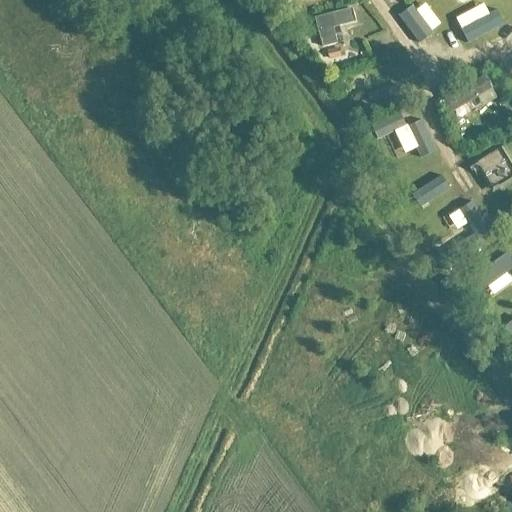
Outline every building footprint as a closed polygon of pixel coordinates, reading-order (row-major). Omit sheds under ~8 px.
[(427,0),(424,0),(412,9),(429,34),(444,24),(427,0)] [(353,7),(315,17),(324,46),(339,42),(334,26),(357,21),(353,7)] [(439,89),(436,99),(438,113),(452,144),(463,152),(473,153),(482,148),(511,128),(511,85),(504,76),(494,68),(484,68),(454,76),(445,82),(439,89)] [(369,112),(409,99),(405,83),(364,96),(369,112)] [(437,150),(408,123),(384,149),(413,176),(437,150)] [(511,155),(504,143),(474,161),(492,195),(511,182),(511,155)] [(480,226),(491,217),(461,176),(449,185),(480,226)]
